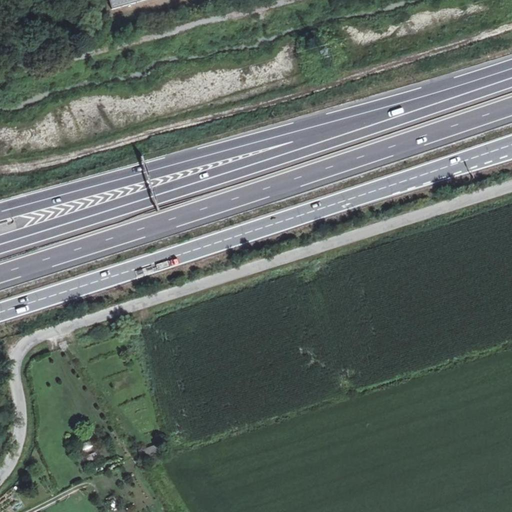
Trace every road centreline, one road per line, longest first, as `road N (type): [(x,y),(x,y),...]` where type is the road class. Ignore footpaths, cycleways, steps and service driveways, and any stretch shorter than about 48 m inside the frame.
road 1 (unclassified): [(511,187),(32,339),(15,365),(20,432),(0,477)]
road 2 (trunk): [(0,313),(511,145)]
road 3 (motorway): [(0,274),(511,107)]
road 4 (motorway): [(429,100),(0,243)]
road 5 (trunk): [(429,100),(0,212)]
